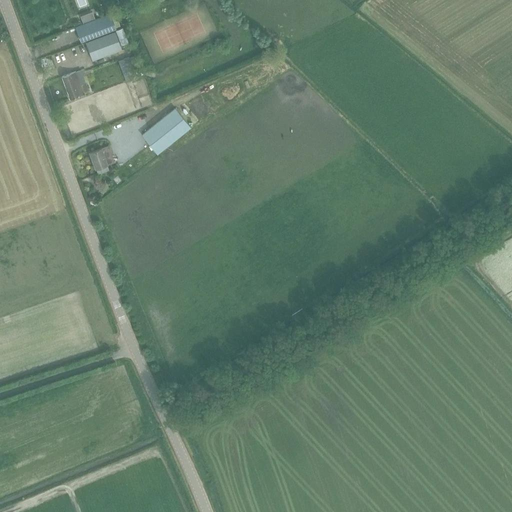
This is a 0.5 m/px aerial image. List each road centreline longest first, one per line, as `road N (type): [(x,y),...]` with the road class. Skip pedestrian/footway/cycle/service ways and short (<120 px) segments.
road 1 (tertiary): [(205,511),(129,338),(3,0)]
road 2 (track): [(165,419),(511,199)]
